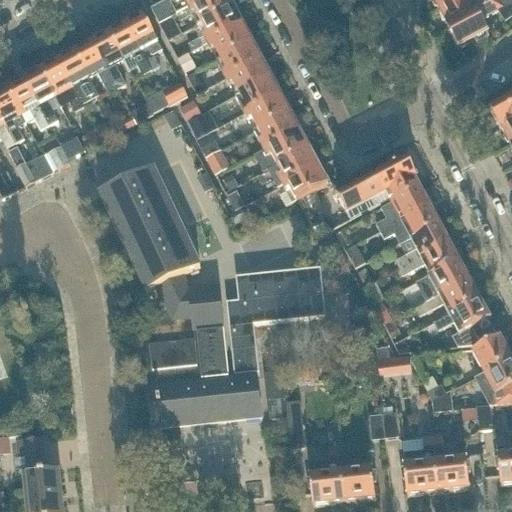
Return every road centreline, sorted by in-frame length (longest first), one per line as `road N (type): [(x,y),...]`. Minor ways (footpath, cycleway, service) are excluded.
road 1 (residential): [(112,511),(79,279),(50,239),(0,235)]
road 2 (residential): [(439,102),(354,143),(269,0)]
road 3 (residential): [(511,239),(439,102)]
